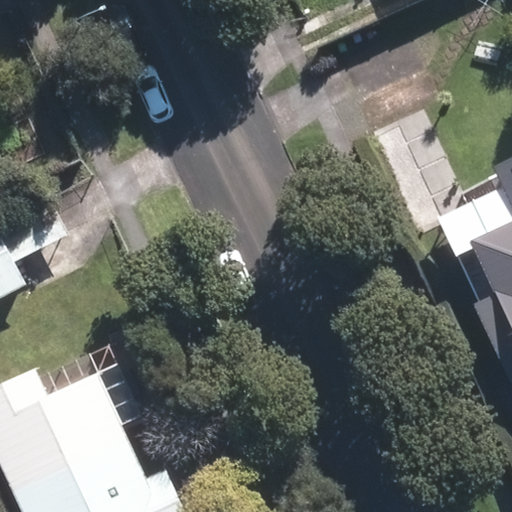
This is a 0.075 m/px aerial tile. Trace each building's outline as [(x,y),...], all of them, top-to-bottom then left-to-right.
[(420,16),(340,52),(362,101),(443,66),(420,16)] [(468,186),(433,114),(369,144),(404,217),(468,186)] [(511,226),(472,245),(495,294),(473,304),(510,383),(511,382),(511,226)] [(0,247),(0,294),(19,284),(0,247)] [(64,449),(37,394),(0,411),(0,457),(25,511),(192,511),(172,466),(151,476),(125,421),(64,449)]
